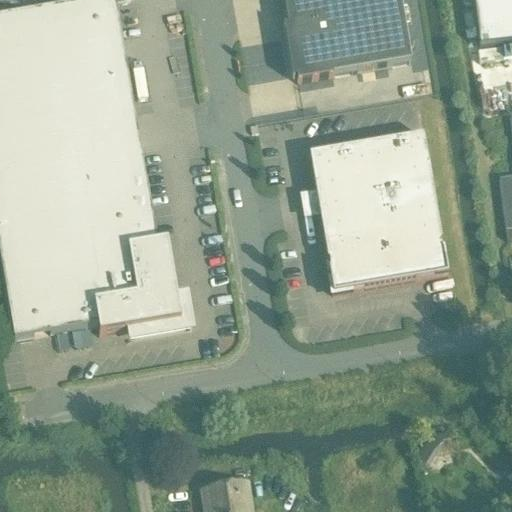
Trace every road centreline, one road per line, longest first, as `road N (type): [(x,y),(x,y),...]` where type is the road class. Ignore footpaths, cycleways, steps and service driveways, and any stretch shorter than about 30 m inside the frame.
road 1 (unclassified): [(210,0),(273,372)]
road 2 (unclassified): [(22,415),(273,372)]
road 3 (unclassified): [(273,372),(511,330)]
